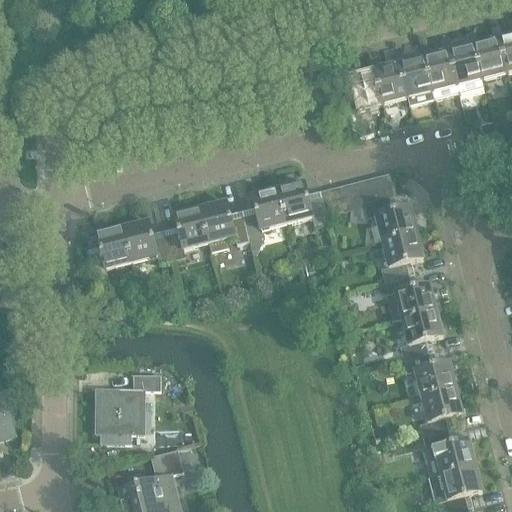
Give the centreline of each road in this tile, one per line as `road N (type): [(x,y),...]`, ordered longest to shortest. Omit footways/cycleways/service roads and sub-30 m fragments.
road 1 (residential): [(55,209),(60,138),(74,110),(292,53)]
road 2 (residential): [(46,496),(55,209)]
road 3 (residential): [(310,145),(55,209)]
road 4 (residential): [(468,250),(440,145),(342,168),(310,145)]
road 5 (residential): [(292,53),(500,0)]
road 6 (residential): [(511,423),(468,250)]
